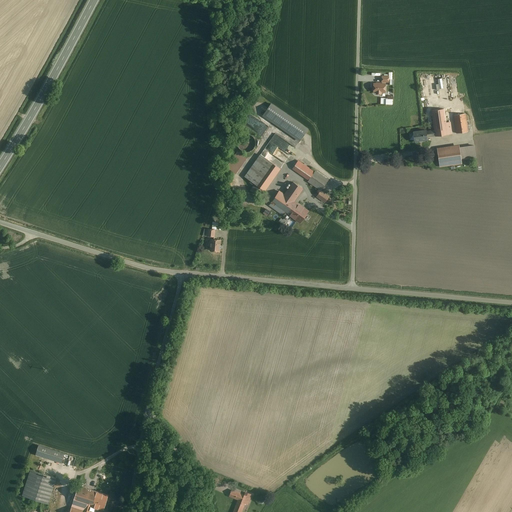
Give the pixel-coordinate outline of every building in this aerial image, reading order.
[(385,84),(374,84),(374,92),(377,92),(376,94),(381,94),(381,92),(385,92),(385,84)] [(381,97),(380,104),(393,104),(393,95),(387,95),(387,98),(381,97)] [(271,103),(262,116),(300,141),(308,129),(271,103)] [(435,129),(436,135),(454,133),(452,120),(447,121),(446,107),(433,109),(435,129)] [(456,113),(458,131),(469,130),(467,111),(456,113)] [(263,135),(269,127),(254,116),(248,124),(263,135)] [(414,141),(429,139),(428,136),(436,135),(435,129),(428,130),(427,127),(412,129),(414,141)] [(290,154),(278,147),(283,138),(274,133),(265,149),(285,162),(290,154)] [(460,141),(437,144),(440,165),(463,162),(460,141)] [(226,167),(235,173),(247,157),(237,150),(226,167)] [(261,186),(265,189),(281,166),(261,152),(245,175),(255,182),(261,186)] [(316,171),(300,160),(295,168),(311,179),(309,181),(323,190),(331,178),(317,169),(316,171)] [(304,188),(294,181),(285,194),(278,190),(268,205),(287,218),(289,215),(300,223),(308,211),(294,201),(304,188)] [(257,192),(261,186),(255,182),(251,188),(257,192)] [(319,196),(327,201),(331,196),(323,190),(319,196)] [(220,244),(220,240),(211,239),(210,250),(219,251),(219,250),(221,248),(220,247),(221,246),(220,244)] [(38,445),(35,455),(61,462),(64,452),(38,445)] [(23,496),(48,503),(56,478),(31,470),(23,496)] [(90,511),(92,506),(97,491),(78,486),(69,511),(90,511)] [(239,499),(233,511),(241,511),(245,502),(248,503),(251,495),(246,493),(245,495),(232,490),(230,496),(239,499)] [(104,509),(108,495),(97,491),(92,506),(104,509)]
